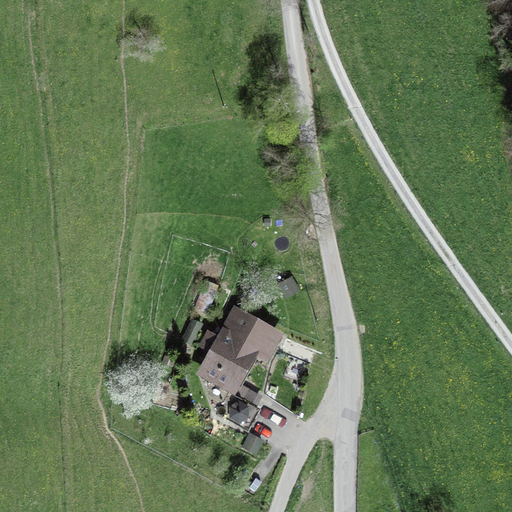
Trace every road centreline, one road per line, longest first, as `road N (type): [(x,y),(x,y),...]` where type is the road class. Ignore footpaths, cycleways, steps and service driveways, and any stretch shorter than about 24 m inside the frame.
road 1 (unclassified): [(313,0),(337,69),(386,164),(511,345)]
road 2 (unclassified): [(292,0),(343,327),(344,387)]
road 3 (unclassified): [(277,511),(306,441),(344,387)]
road 4 (unclassified): [(344,387),(345,511)]
